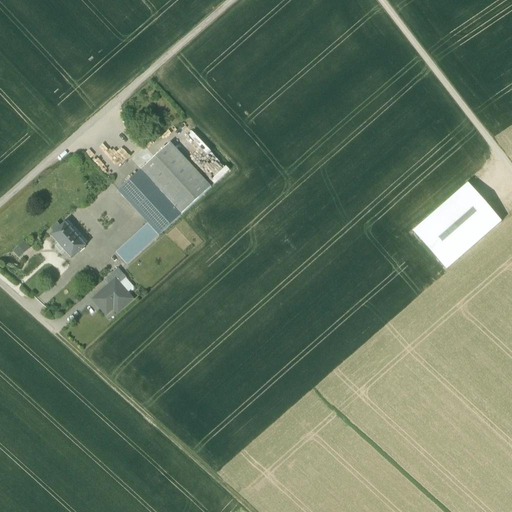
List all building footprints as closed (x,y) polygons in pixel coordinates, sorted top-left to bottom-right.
[(140,151),(144,148),(126,128),(122,132),(140,151)] [(147,224),(116,254),(125,263),(210,188),(170,144),(117,192),(147,224)] [(108,145),(104,149),(122,168),(127,164),(108,145)] [(111,177),(115,174),(101,152),(97,154),(111,177)] [(508,224),(476,183),(417,228),(449,269),(508,224)] [(49,237),(69,260),(84,246),(64,223),(59,228),(56,224),(48,230),(52,234),(49,237)] [(22,241),(10,252),(17,259),(29,249),(22,241)] [(126,278),(118,269),(104,281),(109,286),(115,281),(119,285),(126,278)] [(119,285),(115,281),(109,286),(94,300),(106,314),(118,304),(122,308),(132,300),(119,285)]
